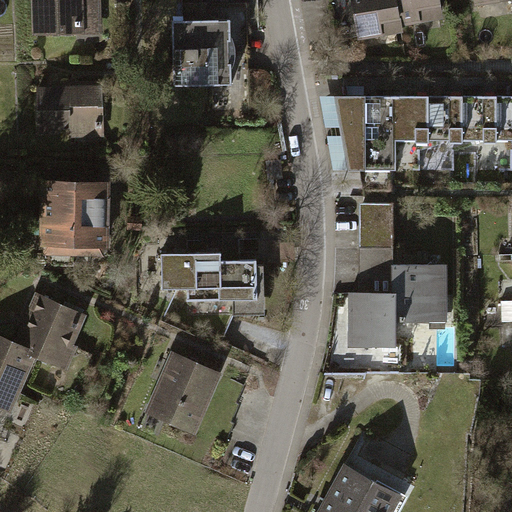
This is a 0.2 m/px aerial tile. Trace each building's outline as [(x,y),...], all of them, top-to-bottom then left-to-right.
[(97,38),(96,0),(27,2),(28,40),(97,38)] [(397,28),(391,0),(328,0),(333,27),(349,24),(353,43),(398,35),(397,28)] [(391,0),(397,28),(438,21),(433,0),(391,0)] [(511,0),(465,0),(468,12),(511,3),(511,0)] [(232,92),(230,24),(165,25),(167,93),(232,92)] [(100,138),(99,90),(32,91),(33,139),(100,138)] [(456,146),(492,146),(492,97),(456,98),(456,146)] [(492,146),(511,145),(511,97),(492,97),(492,146)] [(416,191),(416,172),(416,147),(421,147),(420,98),(316,98),(330,172),(359,171),(358,191),(416,191)] [(452,146),(456,146),(456,98),(420,98),(421,147),(416,147),(416,172),(452,172),(452,146)] [(100,261),(102,186),(38,185),(36,260),(100,261)] [(388,268),(389,206),(356,206),(355,288),(388,289),(388,268)] [(180,304),(212,304),(213,267),(213,259),(156,259),(156,292),(180,292),(180,304)] [(212,304),(226,304),(248,304),(248,271),(248,266),(213,267),(212,304)] [(438,268),(388,268),(388,289),(388,295),(392,295),(392,324),(438,325),(438,268)] [(261,271),(248,271),(248,304),(226,304),(226,318),(261,318),(261,271)] [(67,348),(81,317),(28,294),(6,347),(32,358),(61,371),(71,349),(67,348)] [(388,295),(343,295),(342,348),(391,349),(392,324),(392,295),(388,295)] [(511,340),(511,339),(511,298),(511,299),(511,303),(488,303),(488,326),(511,326),(511,340)] [(32,358),(6,347),(0,344),(0,409),(8,413),(32,358)] [(216,378),(165,357),(140,417),(191,438),(216,378)] [(396,511),(404,499),(344,466),(318,511),(396,511)]
